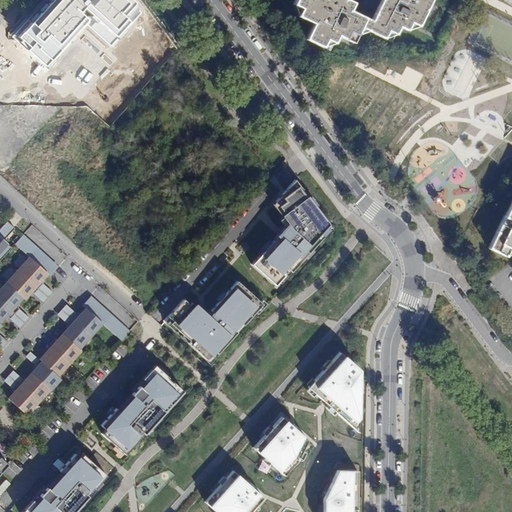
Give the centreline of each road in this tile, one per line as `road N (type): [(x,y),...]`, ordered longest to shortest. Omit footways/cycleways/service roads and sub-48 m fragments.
road 1 (residential): [(152,326),(298,164),(323,149)]
road 2 (residential): [(0,506),(142,350),(152,326)]
road 3 (residential): [(387,511),(392,339),(412,280)]
road 4 (residential): [(152,326),(0,194)]
road 5 (residential): [(210,0),(323,149)]
road 6 (residential): [(323,149),(366,205),(401,233),(412,280)]
road 7 (unknown): [(0,152),(26,77),(0,37)]
road 8 (residential): [(0,362),(82,272)]
